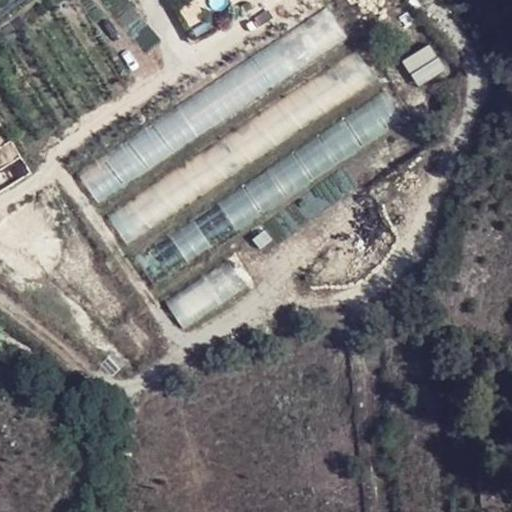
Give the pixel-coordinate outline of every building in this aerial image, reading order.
[(325,6),(78,174),(99,206),(347,38),(325,6)] [(426,43),(397,51),(404,75),(433,67),(426,43)] [(358,49),(108,215),(128,244),(378,79),(358,49)] [(383,92),(131,259),(151,289),(403,122),(383,92)] [(30,217),(41,242),(61,233),(50,208),(30,217)] [(227,258),(164,301),(185,331),(248,288),(227,258)] [(133,325),(101,338),(114,370),(146,356),(133,325)]
